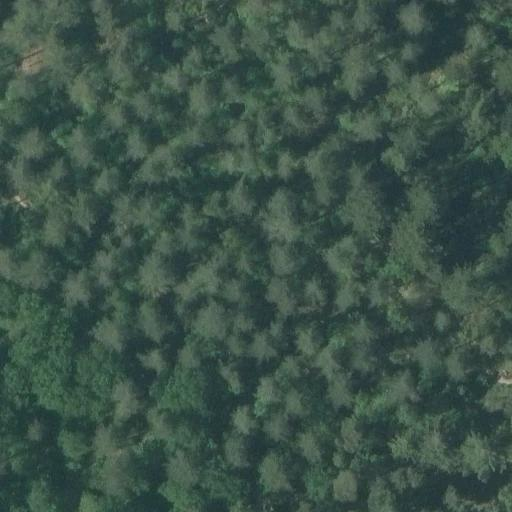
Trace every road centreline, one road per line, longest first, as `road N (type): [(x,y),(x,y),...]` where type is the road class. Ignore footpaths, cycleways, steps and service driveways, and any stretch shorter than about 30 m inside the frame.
road 1 (track): [(259,507),(74,314),(0,264)]
road 2 (track): [(511,443),(259,507)]
